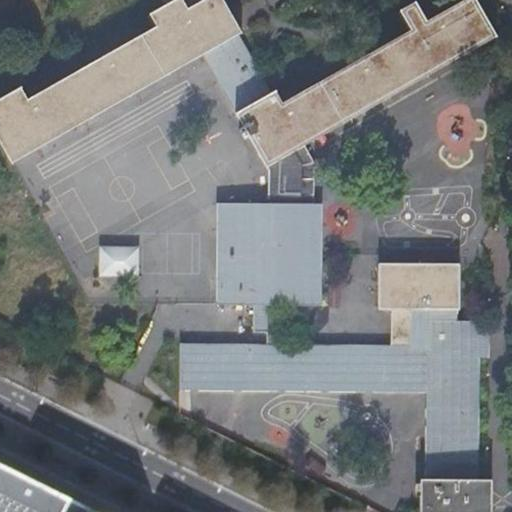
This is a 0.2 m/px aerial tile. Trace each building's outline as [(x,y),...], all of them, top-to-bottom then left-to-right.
[(197,55),(231,35),(234,34),(236,34),(216,0),(156,0),(159,5),(158,6),(143,15),(151,30),(22,104),(15,91),(16,90),(15,89),(0,97),(0,154),(7,166),(8,165),(7,165),(197,55)] [(270,91),(265,93),(232,115),(238,127),(233,130),(238,139),(243,136),(261,168),(262,167),(299,147),(489,36),(491,35),(470,0),(459,0),(421,22),(409,1),(407,2),(408,2),(395,10),(394,9),(393,10),(405,32),(277,105),(270,92),(270,91)] [(232,115),(265,93),(231,35),(197,55),(232,115)] [(309,163),(299,147),(262,167),(264,171),(263,204),(211,204),(211,205),(213,205),(212,304),(210,304),(210,306),(248,306),(247,333),(262,334),(262,346),(273,346),(273,306),(317,306),(317,305),(315,305),(316,206),(318,206),(318,205),(309,205),(309,163)] [(420,480),(473,481),(474,358),(483,359),(484,322),(450,322),(451,311),(455,311),(455,265),(446,265),(446,260),(409,260),(409,265),(409,254),(390,254),(389,264),(374,264),(373,310),(389,310),(388,347),(273,346),(262,346),(176,345),(176,344),(174,344),(174,392),(421,394),(420,480)] [(485,511),(486,481),(473,481),(420,480),(415,480),(414,511),(485,511)]
